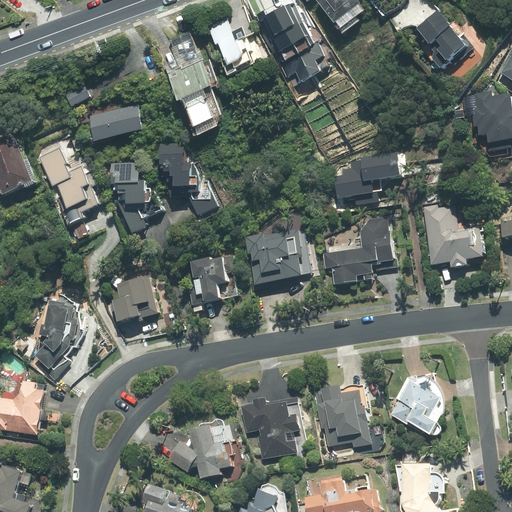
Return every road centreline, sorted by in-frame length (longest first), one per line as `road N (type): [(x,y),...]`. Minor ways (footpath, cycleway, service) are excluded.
road 1 (residential): [(474,316),(215,355)]
road 2 (residential): [(90,488),(90,416),(104,392),(137,368),(215,355)]
road 3 (residential): [(474,316),(499,511)]
road 4 (residential): [(215,355),(140,413),(90,488)]
road 5 (unknown): [(137,368),(94,284),(109,216)]
road 6 (secondary): [(0,52),(143,0)]
